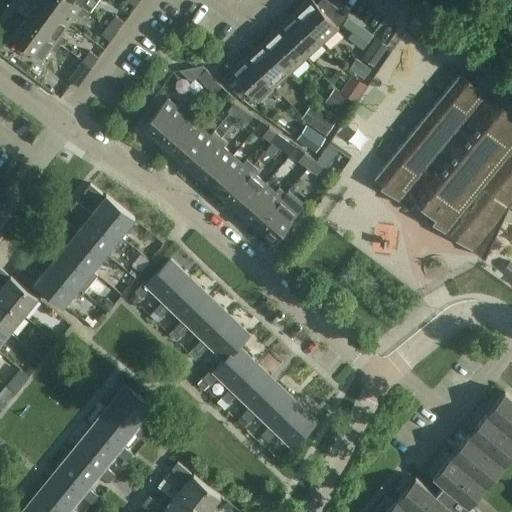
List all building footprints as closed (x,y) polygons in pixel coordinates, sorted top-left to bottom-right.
[(62,34),(70,23),(39,0),(26,18),(61,43),(66,37),(62,34)] [(81,16),(87,8),(75,0),(38,0),(39,0),(70,23),(77,13),(81,16)] [(75,0),(87,8),(90,11),(96,0),(75,0)] [(306,0),(296,10),(324,41),(339,27),(337,25),(348,15),(328,0),(318,0),(316,3),(313,0),(306,0)] [(308,55),(324,41),(296,10),(280,25),(308,55)] [(108,24),(118,31),(125,21),(115,14),(108,24)] [(363,47),(373,34),(348,16),(343,23),(353,30),(349,36),(363,47)] [(56,51),(61,43),(26,18),(13,36),(43,58),(51,47),(56,51)] [(111,40),(118,31),(108,24),(101,33),(111,40)] [(291,71),(308,55),(280,25),(263,40),(291,71)] [(376,37),(362,57),(374,65),(388,45),(376,37)] [(275,85),(291,71),(263,40),(247,55),(275,85)] [(83,58),(92,66),(99,57),(89,50),(83,58)] [(258,101),(275,85),(247,55),(230,70),(258,101)] [(85,76),(92,66),(83,58),(75,69),(85,76)] [(356,58),(349,67),(365,77),(371,68),(356,58)] [(207,86),(216,78),(206,68),(198,76),(207,86)] [(375,176),(373,179),(381,184),(379,187),(409,207),(413,202),(435,217),(432,222),(484,257),(508,204),(511,199),(511,90),(487,70),(474,85),(459,73),(375,176)] [(355,102),(367,85),(351,75),(340,92),(355,102)] [(216,78),(207,86),(214,93),(222,85),(216,78)] [(345,116),(355,102),(334,88),(325,102),(345,116)] [(160,140),(189,107),(183,101),(178,106),(169,98),(144,126),(160,140)] [(247,124),(253,114),(234,101),(227,110),(247,124)] [(176,153),(201,126),(191,118),(196,113),(189,107),(160,140),(176,153)] [(326,134),(335,121),(319,110),(310,123),(326,134)] [(191,166),(221,135),(215,129),(211,134),(201,126),(176,153),(191,166)] [(282,150),(288,140),(269,126),(262,136),(282,150)] [(315,150),(325,137),(311,127),(301,141),(315,150)] [(207,181),(234,154),(223,145),(228,141),(221,135),(191,166),(207,181)] [(316,175),(334,150),(329,146),(318,162),(304,152),(297,161),(316,175)] [(225,196),(254,164),(248,158),(244,163),(234,154),(207,181),(225,196)] [(242,210),(266,183),(256,174),(260,169),(254,164),(225,196),(242,210)] [(341,189),(348,178),(341,173),(333,184),(337,186),(341,189)] [(91,212),(119,234),(133,217),(106,194),(105,195),(90,183),(84,190),(99,202),(91,212)] [(258,225),(287,192),(280,186),(276,191),(266,183),(242,210),(258,225)] [(287,192),(258,225),(275,240),(305,205),(289,190),(287,192)] [(119,234),(91,212),(76,200),(70,207),(85,219),(77,229),(105,251),(119,234)] [(77,229),(62,217),(56,224),(71,237),(63,246),(91,269),(105,251),(77,229)] [(63,246),(48,234),(42,241),(57,253),(49,263),(77,285),(84,291),(97,274),(91,269),(63,246)] [(49,263),(35,251),(28,258),(43,270),(35,280),(63,303),(77,285),(49,263)] [(163,301),(192,277),(171,257),(147,282),(145,280),(135,290),(142,297),(150,288),(163,301)] [(0,285),(0,294),(23,313),(38,296),(10,273),(10,274),(0,266),(0,278),(3,281),(0,285)] [(182,319),(210,294),(192,277),(163,301),(155,309),(149,315),(156,321),(162,315),(170,307),(182,319)] [(131,297),(130,298),(135,303),(137,302),(140,299),(134,293),(131,297)] [(23,313),(0,294),(0,322),(10,330),(23,313)] [(202,338),(230,314),(210,294),(182,319),(174,328),(169,333),(176,340),(181,334),(189,326),(202,338)] [(105,295),(99,302),(109,310),(115,303),(105,295)] [(224,359),(239,345),(239,344),(250,333),(230,314),(202,338),(189,352),(196,358),(201,353),(209,345),(224,359)] [(0,342),(10,330),(0,322),(0,342)] [(230,387),(259,364),(239,345),(224,359),(214,369),(212,367),(202,377),(197,382),(204,389),(217,375),(230,387)] [(250,406),(278,382),(259,364),(230,387),(222,396),(217,402),(224,408),(229,403),(237,394),(250,406)] [(8,373),(2,380),(10,386),(16,379),(8,373)] [(269,425),(298,401),(278,382),(250,406),(242,414),(249,421),(257,413),(269,425)] [(137,427),(134,431),(143,439),(150,431),(140,423),(153,407),(126,384),(107,406),(137,427)] [(487,412),(511,432),(511,395),(505,390),(487,412)] [(298,401),(269,425),(261,433),(268,440),(276,432),(291,446),(317,420),(298,401)] [(123,445),(134,431),(137,427),(107,406),(91,426),(120,448),(117,453),(126,460),(132,452),(123,445)] [(501,459),(511,445),(511,432),(487,412),(469,433),(501,459)] [(242,414),(237,419),(244,426),(249,421),(242,414)] [(106,466),(117,453),(120,448),(91,426),(74,447),(103,470),(100,474),(109,481),(115,473),(106,466)] [(483,480),(501,459),(469,433),(451,455),(483,480)] [(100,474),(103,470),(74,447),(57,468),(85,491),(83,495),(92,502),(98,494),(89,487),(100,474)] [(467,499),(483,480),(451,455),(433,476),(443,484),(464,501),(466,499),(467,499)] [(188,497),(206,511),(220,495),(193,472),(193,473),(177,461),(171,468),(186,480),(179,489),(188,497)] [(83,495),(85,491),(57,468),(40,489),(68,511),(76,511),(72,508),(83,495)] [(439,511),(446,503),(436,492),(435,492),(416,476),(398,497),(416,511),(439,511)] [(188,497),(179,489),(179,490),(164,477),(157,485),(172,497),(165,506),(171,511),(206,511),(188,497)] [(481,511),(467,499),(466,499),(464,501),(443,484),(436,492),(446,503),(456,511),(481,511)] [(68,511),(40,489),(22,511),(24,511),(68,511)] [(171,511),(165,506),(165,507),(150,494),(144,502),(155,511),(171,511)] [(416,511),(398,497),(385,511),(416,511)]
